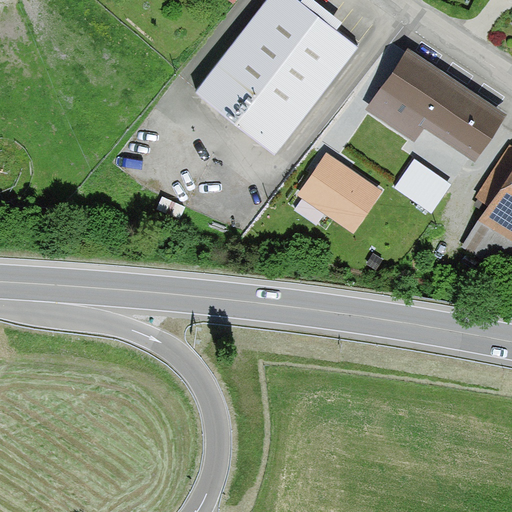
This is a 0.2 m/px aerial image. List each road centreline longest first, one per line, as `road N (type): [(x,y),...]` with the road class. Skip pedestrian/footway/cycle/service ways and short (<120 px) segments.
road 1 (trunk): [(511,342),(267,303),(0,282)]
road 2 (primary): [(0,301),(134,330),(184,359),(208,394),(218,433),(196,511)]
road 3 (residential): [(392,0),(511,74)]
